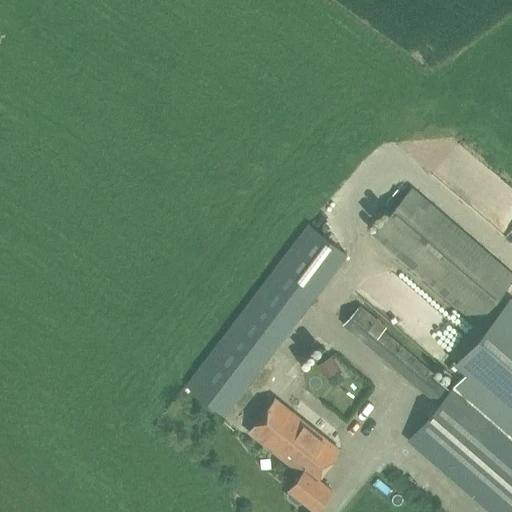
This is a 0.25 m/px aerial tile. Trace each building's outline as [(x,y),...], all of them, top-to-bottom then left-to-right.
[(477,322),(511,279),(511,272),(412,188),(373,234),(477,322)] [(223,413),(249,380),(346,252),(308,224),(187,385),(223,413)] [(433,400),(446,385),(383,331),(385,328),(351,299),(335,318),(433,400)] [(511,303),(457,370),(463,375),(467,378),(454,390),(511,441),(511,303)] [(487,511),(511,511),(511,441),(454,391),(408,444),(487,511)] [(339,450),(273,399),(248,432),(301,473),(305,468),(317,478),(339,450)] [(305,468),(289,489),(291,490),(288,494),(288,498),(296,505),(300,504),(303,500),(317,510),(332,490),(317,478),(305,468)]
